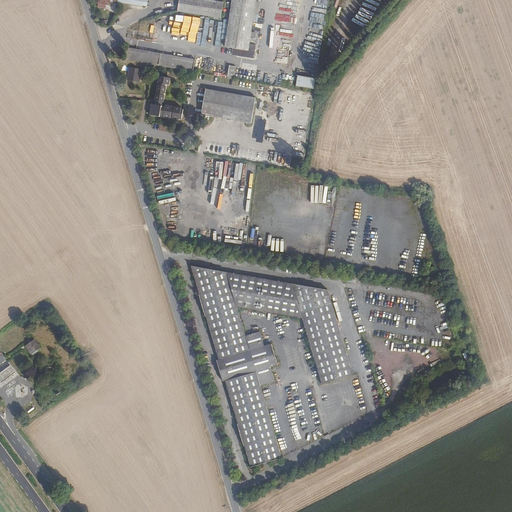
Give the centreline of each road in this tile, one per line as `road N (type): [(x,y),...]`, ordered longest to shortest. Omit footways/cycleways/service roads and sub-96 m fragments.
road 1 (tertiary): [(84,0),(237,511)]
road 2 (unknown): [(335,285),(433,306),(430,329),(348,328)]
road 3 (unknown): [(128,136),(209,135),(266,147),(282,137),(282,107)]
